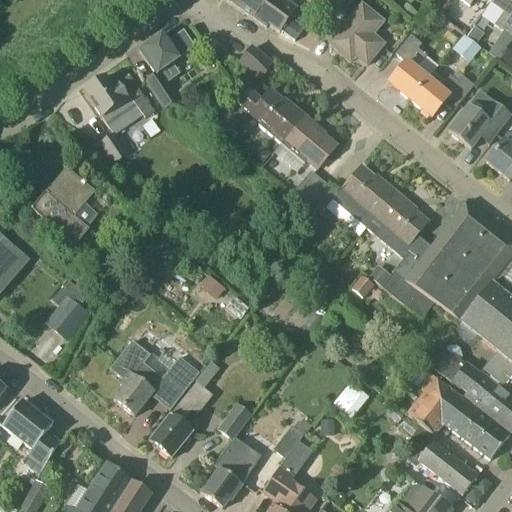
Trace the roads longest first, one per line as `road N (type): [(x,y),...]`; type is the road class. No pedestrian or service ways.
road 1 (residential): [(188,2),(223,28),(296,59),(511,227)]
road 2 (residential): [(191,511),(0,360)]
road 3 (residential): [(0,135),(188,2)]
